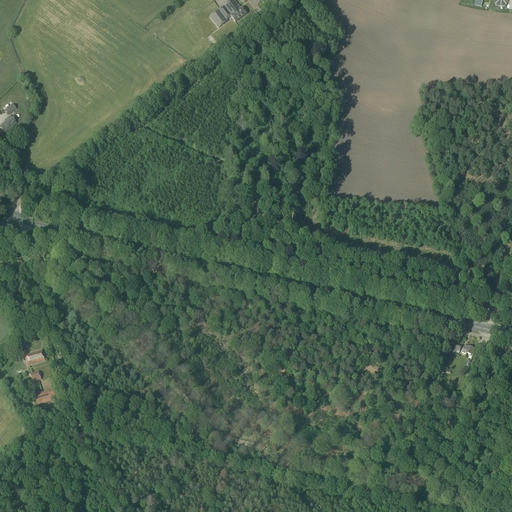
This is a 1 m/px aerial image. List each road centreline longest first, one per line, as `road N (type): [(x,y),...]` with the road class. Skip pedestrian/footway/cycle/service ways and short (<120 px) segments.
road 1 (primary): [(511,335),(38,226),(10,213)]
road 2 (unclassified): [(10,213),(280,0)]
road 3 (track): [(31,262),(61,266),(220,431)]
road 4 (track): [(77,416),(31,262)]
road 5 (track): [(486,329),(511,456)]
